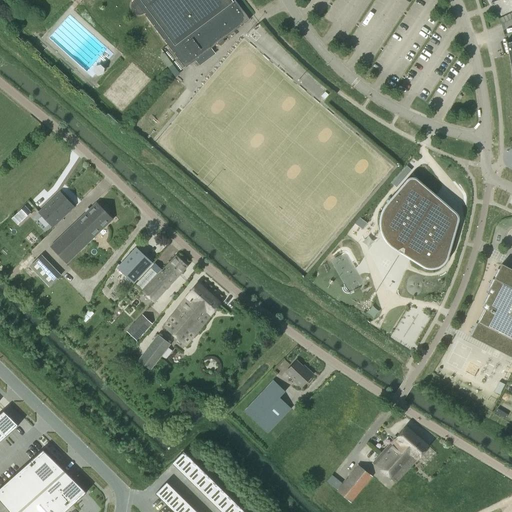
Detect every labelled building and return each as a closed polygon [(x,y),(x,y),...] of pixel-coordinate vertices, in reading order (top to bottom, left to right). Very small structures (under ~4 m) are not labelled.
[(134,0),(186,68),(223,40),(215,29),(213,30),(211,26),(207,30),(203,24),(234,2),(233,1),(232,0),(134,0)] [(235,0),(233,1),(234,2),(203,24),(207,30),(211,26),(213,30),(215,29),(223,40),(250,20),(235,0)] [(164,53),(160,56),(175,77),(180,74),(164,53)] [(384,138),(380,135),(384,130),(373,123),(367,133),(387,146),(394,134),(389,131),(384,138)] [(379,221),(379,224),(379,227),(379,229),(380,230),(380,232),(381,234),(382,237),(384,240),(386,243),(388,245),(389,247),(391,248),(392,248),(393,249),(394,250),(421,267),(422,267),(423,267),(423,268),(424,268),(426,269),(427,269),(429,270),(431,270),(433,269),(435,269),(437,268),(439,268),(440,267),(441,266),(443,265),(444,264),(446,262),(446,261),(447,259),(448,258),(448,257),(448,256),(458,221),(458,220),(459,220),(459,219),(459,218),(458,217),(458,216),(458,215),(457,214),(456,213),(456,212),(455,212),(436,195),(417,179),(416,178),(415,178),(414,177),(413,177),(412,177),(411,177),(410,177),(409,178),(408,178),(407,179),(406,179),(406,180),(386,203),(385,204),(384,206),(382,208),(381,211),(380,214),(379,218),(379,221)] [(54,227),(74,208),(60,193),(39,212),(54,227)] [(67,264),(113,220),(108,214),(108,211),(105,208),(102,208),(97,203),(51,247),(67,264)] [(25,206),(11,219),(17,226),(31,212),(25,206)] [(359,217),(354,224),(362,230),(367,223),(359,217)] [(137,248),(116,270),(120,274),(122,272),(134,283),(153,263),(137,248)] [(42,256),(30,266),(48,287),(60,276),(42,256)] [(155,264),(136,285),(154,302),(179,275),(187,267),(176,257),(163,271),(155,264)] [(484,309),(470,337),(511,357),(511,355),(511,269),(501,264),(487,292),(489,294),(482,308),(484,309)] [(186,297),(164,327),(186,346),(221,303),(198,283),(186,297)] [(416,307),(408,321),(414,324),(422,310),(416,307)] [(130,335),(136,340),(152,324),(142,315),(134,324),(137,327),(130,335)] [(151,370),(171,345),(158,335),(138,360),(151,370)] [(301,387),(313,375),(307,369),(306,369),(297,361),(286,372),(301,387)] [(280,398),(286,392),(274,381),(244,411),(268,434),(291,409),(280,398)] [(499,382),(493,392),(499,395),(505,384),(499,382)] [(3,411),(0,413),(0,432),(5,437),(18,426),(4,411),(3,411)] [(395,483),(429,447),(406,426),(373,463),(395,483)] [(29,462),(0,488),(0,500),(10,511),(17,511),(64,471),(43,450),(41,451),(29,462)] [(183,451),(172,463),(179,470),(190,459),(189,457),(183,451)] [(190,459),(179,470),(186,477),(197,466),(190,459)] [(358,465),(336,491),(350,502),(350,503),(372,476),(371,476),(358,465)] [(197,466),(186,477),(193,484),(205,473),(197,466)] [(64,471),(17,511),(64,511),(69,507),(69,508),(86,493),(64,471)] [(205,473),(193,484),(200,491),(212,480),(205,473)] [(212,480),(200,491),(207,498),(219,487),(212,480)] [(166,482),(155,494),(161,499),(172,488),(166,482)] [(219,487),(207,498),(214,505),(226,494),(219,487)] [(172,488),(161,499),(166,505),(178,493),(172,488)] [(178,493),(166,505),(172,511),(184,499),(178,493)] [(226,494),(214,505),(221,511),(222,511),(233,501),(226,494)] [(184,499),(172,511),(173,511),(181,511),(189,505),(184,499)] [(233,501),(222,511),(236,511),(240,508),(233,501)]
